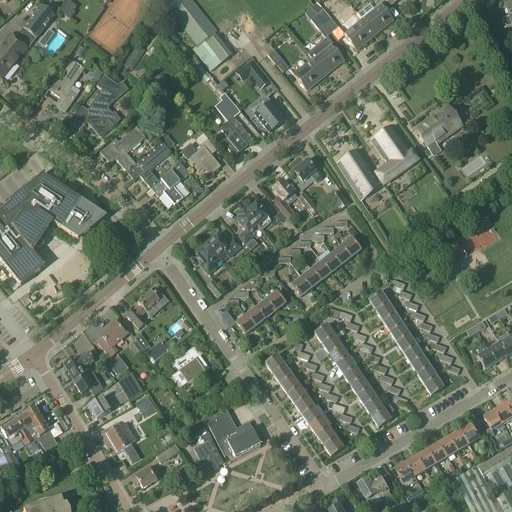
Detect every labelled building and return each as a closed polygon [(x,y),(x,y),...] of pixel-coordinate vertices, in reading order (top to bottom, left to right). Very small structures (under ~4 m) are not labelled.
[(72,11),(76,6),(66,0),(58,12),(70,20),(75,14),(72,11)] [(218,36),(206,45),(204,43),(217,32),(191,0),(159,0),(198,47),(192,51),(210,74),(221,65),(234,55),(218,36)] [(317,4),(311,9),(332,34),(338,29),(317,4)] [(504,19),(503,22),(504,26),(506,28),(511,26),(511,4),(505,6),(509,17),(504,19)] [(369,5),(357,14),(375,36),(393,21),(380,5),(374,10),(369,5)] [(0,79),(1,81),(14,64),(16,65),(28,50),(54,17),(41,6),(23,29),(15,39),(10,35),(0,48),(0,79)] [(311,9),(304,14),(310,22),(325,40),(332,34),(311,9)] [(350,30),(343,36),(356,51),(375,36),(357,14),(346,24),(350,30)] [(49,31),(44,37),(47,40),(51,39),(54,35),(49,31)] [(326,41),(308,56),(312,61),(325,77),(344,61),(332,47),(334,46),(327,38),(325,40),(326,41)] [(134,47),(125,70),(134,73),(143,50),(134,47)] [(274,51),(268,57),(273,63),(275,67),(282,62),(274,51)] [(57,80),(48,92),(60,100),(55,107),(65,114),(77,97),(70,91),(84,70),(75,64),(70,60),(62,72),(68,75),(62,84),(57,80)] [(325,77),(312,61),(294,76),(307,92),(325,77)] [(251,62),(240,71),(247,79),(250,77),(260,91),(268,84),(251,62)] [(94,69),(91,74),(99,79),(102,74),(94,69)] [(72,119),(69,124),(76,129),(79,124),(84,127),(89,123),(101,138),(101,139),(102,138),(115,126),(119,122),(119,119),(115,115),(112,115),(111,115),(106,109),(128,91),(121,83),(117,86),(104,77),(96,88),(102,91),(88,112),(81,107),(72,119)] [(153,81),(153,86),(156,91),(162,91),(167,87),(167,82),(163,77),(158,77),(153,81)] [(225,95),(213,81),(209,84),(222,98),(219,100),(229,111),(234,106),(230,102),(225,95)] [(222,83),(218,86),(222,92),(227,89),(222,83)] [(260,101),(251,109),(255,115),(254,116),(269,134),(286,121),(271,102),(270,103),(267,98),(262,103),(260,101)] [(221,107),(217,110),(222,116),(228,123),(234,118),(238,114),(240,113),(234,106),(229,111),(228,110),(225,113),(221,107)] [(435,146),(462,127),(448,107),(414,131),(433,157),(440,152),(435,146)] [(233,157),(253,141),(234,118),(228,123),(219,130),(215,134),(233,157)] [(375,175),(383,187),(419,162),(394,126),(371,142),(388,166),(376,175),(375,175)] [(127,174),(134,167),(125,157),(145,139),(136,128),(119,143),(116,140),(100,154),(101,154),(102,153),(109,161),(114,157),(117,160),(116,161),(127,174)] [(467,155),(480,146),(470,131),(457,141),(467,155)] [(167,138),(162,143),(169,151),(175,146),(167,138)] [(188,149),(182,153),(188,161),(198,173),(203,169),(210,177),(220,168),(211,157),(217,152),(208,140),(199,148),(201,150),(197,154),(193,149),(188,149)] [(134,167),(127,174),(129,173),(133,178),(138,173),(141,176),(139,177),(151,190),(152,189),(159,183),(150,172),(171,154),(169,151),(162,143),(134,167)] [(375,175),(376,175),(359,150),(336,165),(361,203),(383,187),(375,175)] [(297,178),(292,181),(300,190),(305,186),(303,183),(309,178),(313,183),(313,184),(317,184),(321,180),(321,177),(321,176),(317,172),(316,173),(307,162),(293,173),(297,178)] [(159,183),(152,189),(157,194),(162,189),(165,192),(163,194),(174,207),(183,200),(189,195),(179,184),(189,175),(180,165),(159,183)] [(0,262),(20,287),(33,277),(45,268),(44,267),(44,268),(32,252),(33,249),(36,253),(43,246),(49,228),(47,227),(50,223),(61,230),(61,231),(78,242),(107,219),(42,176),(9,203),(10,203),(11,204),(0,212),(0,262)] [(288,221),(294,216),(287,208),(297,200),(283,182),(272,191),(278,198),(273,203),(281,213),(288,221)] [(195,191),(194,194),(199,200),(205,195),(198,187),(195,191)] [(441,191),(435,195),(446,209),(449,207),(452,211),(454,209),(441,191)] [(349,206),(340,192),(330,198),(339,212),(349,206)] [(304,195),(298,200),(307,211),(313,206),(304,195)] [(259,202),(245,213),(257,227),(261,232),(271,224),(261,212),(265,209),(259,202)] [(252,241),(251,240),(255,236),(251,232),(257,227),(245,213),(244,214),(244,212),(238,217),(239,219),(236,221),(245,233),(239,238),(241,241),(238,243),(248,254),(250,252),(258,246),(254,240),(252,241)] [(288,221),(281,226),(292,239),(299,234),(288,221)] [(351,229),(347,232),(354,240),(357,237),(351,229)] [(210,241),(206,245),(219,260),(222,264),(228,259),(236,252),(241,248),(233,240),(229,244),(225,246),(217,237),(211,242),(210,241)] [(342,246),(352,259),(361,252),(351,240),(342,246)] [(201,250),(196,255),(204,264),(201,267),(208,276),(216,269),(212,265),(219,260),(206,245),(200,249),(201,250)] [(342,266),(352,259),(342,246),(333,254),(342,266)] [(331,275),(342,266),(333,254),(321,263),(331,275)] [(254,263),(247,269),(251,273),(258,268),(254,263)] [(321,283),(331,275),(321,263),(311,271),(321,283)] [(426,287),(438,279),(428,265),(416,273),(426,287)] [(311,291),(321,283),(311,271),(301,278),(311,291)] [(300,299),(311,291),(301,278),(291,287),(300,299)] [(206,287),(217,301),(224,295),(213,282),(206,287)] [(391,287),(403,292),(405,286),(393,282),(391,287)] [(133,310),(126,317),(138,331),(146,325),(140,318),(158,303),(161,307),(167,302),(161,294),(155,288),(137,304),(140,307),(135,312),(133,310)] [(272,289),(262,297),(266,301),(275,313),(286,306),(276,293),(272,289)] [(399,298),(402,299),(410,302),(412,297),(400,293),(398,298),(399,298)] [(368,302),(375,313),(388,305),(381,294),(368,302)] [(27,295),(20,301),(26,308),(31,304),(32,305),(36,301),(32,296),(30,298),(27,295)] [(265,321),(275,313),(266,301),(256,309),(265,321)] [(293,302),(286,307),(290,312),(296,307),(293,302)] [(405,308),(417,313),(419,307),(407,303),(406,306),(405,308)] [(375,313),(382,323),(395,315),(388,305),(375,313)] [(255,329),(265,321),(256,309),(246,317),(255,329)] [(496,315),(499,321),(507,316),(504,310),(496,315)] [(352,317),(341,313),(339,319),(350,323),(352,317)] [(226,314),(221,318),(225,324),(231,320),(226,314)] [(412,319),(423,323),(424,323),(426,318),(414,314),(412,319)] [(382,323),(389,334),(402,325),(395,315),(382,323)] [(496,315),(488,320),(491,325),(499,321),(496,315)] [(245,337),(255,329),(246,317),(236,324),(245,337)] [(113,348),(126,336),(115,323),(109,328),(111,330),(102,338),(103,339),(97,343),(110,359),(117,353),(113,348)] [(186,323),(181,327),(186,333),(191,328),(186,323)] [(474,328),(477,334),(485,329),(482,323),(474,328)] [(321,346),(334,337),(335,337),(337,335),(330,324),(314,335),(321,346)] [(346,329),(357,334),(359,328),(348,324),(346,329)] [(419,329),(430,334),(432,328),(421,324),(419,329)] [(389,334),(396,344),(409,336),(402,325),(389,334)] [(477,334),(474,328),(466,333),(469,338),(477,334)] [(353,340),(364,344),(366,339),(354,334),(353,340)] [(137,343),(144,353),(146,355),(148,354),(155,363),(167,353),(161,344),(151,351),(140,335),(134,339),(137,343)] [(426,340),(437,344),(439,339),(428,335),(426,340)] [(396,344),(403,355),(416,346),(409,336),(396,344)] [(321,346),(328,356),(341,347),(334,337),(321,346)] [(507,359),(511,355),(511,342),(510,339),(499,345),(507,359)] [(166,352),(174,346),(170,341),(163,347),(166,352)] [(144,353),(137,343),(130,348),(137,358),(144,353)] [(289,348),(301,352),(303,347),(291,343),(289,348)] [(360,350),(371,355),(373,349),(361,345),(360,350)] [(432,350),(444,355),(446,350),(434,345),(432,350)] [(499,345),(488,352),(496,365),(507,359),(499,345)] [(403,355),(409,365),(422,357),(416,346),(403,355)] [(348,358),(341,347),(328,356),(335,367),(348,358)] [(189,351),(170,365),(174,371),(176,374),(171,378),(175,383),(177,382),(181,388),(187,384),(188,385),(205,373),(201,367),(205,365),(196,351),(191,354),(189,351)] [(484,372),(496,365),(488,352),(476,358),(484,372)] [(296,358),(308,362),(308,363),(310,357),(298,353),(296,358)] [(75,359),(63,366),(74,385),(86,378),(93,374),(89,368),(90,367),(89,366),(94,363),(88,354),(76,361),(75,359)] [(265,365),(272,376),(285,367),(277,356),(265,365)] [(366,361),(378,365),(380,360),(368,356),(366,361)] [(439,361),(450,365),(451,365),(453,360),(441,356),(439,361)] [(118,357),(108,366),(119,379),(129,370),(118,357)] [(409,365),(416,376),(429,367),(422,357),(409,365)] [(335,367),(343,377),(355,368),(348,358),(335,367)] [(99,369),(104,366),(101,361),(95,365),(98,370),(99,369)] [(144,366),(148,371),(153,367),(149,362),(144,366)] [(161,362),(156,367),(159,371),(165,367),(161,362)] [(303,369),(315,373),(317,368),(305,363),(303,369)] [(373,371),(385,376),(387,370),(375,366),(373,371)] [(446,372),(458,376),(460,371),(448,366),(446,372)] [(272,376),(279,386),(292,377),(285,367),(272,376)] [(436,378),(429,367),(416,376),(423,386),(436,378)] [(362,379),(355,368),(343,377),(350,387),(362,379)] [(86,378),(74,385),(82,397),(90,392),(94,398),(103,391),(93,374),(86,378)] [(310,379),(311,379),(320,383),(322,383),(324,378),(312,374),(310,379)] [(132,375),(118,384),(129,402),(143,393),(132,375)] [(279,386),(287,396),(299,387),(292,377),(279,386)] [(380,382),(391,386),(392,386),(393,381),(382,377),(380,382)] [(436,378),(423,386),(431,398),(443,389),(436,378)] [(350,387),(357,398),(369,389),(362,379),(350,387)] [(317,390),(329,394),(331,388),(321,385),(319,384),(318,387),(317,390)] [(287,396),(294,407),(307,398),(299,387),(287,396)] [(387,393),(398,397),(401,392),(389,387),(387,393)] [(376,400),(369,389),(357,398),(364,408),(376,400)] [(111,394),(88,408),(96,421),(110,413),(105,404),(114,398),(111,394)] [(325,400),(334,404),(336,404),(338,399),(326,395),(325,400)] [(294,407),(301,417),(314,408),(319,405),(314,398),(310,400),(308,397),(307,398),(294,407)] [(147,398),(135,406),(144,420),(156,412),(147,398)] [(405,407),(407,402),(396,398),(394,403),(405,407)] [(364,408),(371,419),(384,410),(376,400),(364,408)] [(332,411),(343,415),(345,409),(334,405),(332,411)] [(511,414),(507,405),(496,412),(504,426),(510,422),(511,420),(511,414)] [(384,410),(371,419),(378,430),(391,421),(388,416),(394,412),(389,406),(384,410)] [(22,443),(26,449),(26,448),(25,448),(38,441),(46,454),(58,446),(34,408),(24,414),(26,416),(26,417),(32,428),(26,431),(30,437),(22,443)] [(301,417),(308,427),(321,418),(314,408),(301,417)] [(226,412),(207,425),(215,441),(224,459),(232,455),(234,458),(260,445),(253,432),(249,424),(236,431),(226,412)] [(496,412),(484,418),(490,429),(486,432),(490,439),(495,436),(493,432),(499,429),(504,426),(496,412)] [(339,421),(350,425),(352,420),(341,416),(339,421)] [(26,417),(1,432),(7,441),(5,442),(10,450),(18,445),(22,443),(30,437),(26,431),(32,428),(26,417)] [(308,427),(316,438),(328,429),(321,418),(308,427)] [(103,433),(99,436),(113,458),(117,456),(124,451),(127,456),(134,452),(130,445),(136,442),(126,425),(120,429),(118,425),(103,433)] [(346,432),(357,436),(359,430),(348,426),(346,432)] [(461,432),(470,446),(480,440),(472,426),(461,432)] [(204,428),(193,434),(196,439),(206,433),(204,428)] [(316,438),(323,448),(336,439),(328,429),(316,438)] [(461,432),(450,439),(459,453),(470,446),(461,432)] [(336,439),(323,448),(330,459),(343,450),(336,439)] [(450,439),(439,445),(448,459),(459,453),(450,439)] [(205,473),(223,464),(211,441),(194,450),(205,473)] [(439,445),(429,452),(437,466),(443,462),(448,459),(439,445)] [(483,455),(488,453),(485,447),(480,449),(483,455)] [(161,464),(171,457),(178,453),(175,448),(157,459),(161,464)] [(511,511),(511,448),(478,469),(478,468),(459,479),(455,481),(470,511),(511,511)] [(54,464),(64,457),(61,451),(50,458),(54,464)] [(418,458),(426,472),(437,466),(429,452),(418,458)] [(473,453),(468,456),(472,462),(477,459),(473,453)] [(5,458),(5,459),(8,465),(11,469),(13,472),(20,468),(12,455),(5,458)] [(418,458),(407,464),(415,479),(426,472),(418,458)] [(463,460),(458,462),(461,468),(466,465),(463,460)] [(407,464),(396,471),(404,485),(410,481),(413,486),(418,484),(415,479),(407,464)] [(0,481),(3,480),(14,474),(13,472),(11,469),(8,465),(0,468),(0,481)] [(451,466),(447,469),(451,475),(455,472),(452,466),(451,466)] [(136,479),(132,481),(136,487),(140,485),(143,490),(156,483),(156,484),(162,480),(162,479),(155,468),(136,479)] [(445,478),(441,472),(436,475),(440,481),(445,478)] [(390,492),(382,479),(372,484),(369,479),(358,486),(367,502),(378,495),(380,498),(390,492)] [(430,479),(425,482),(429,488),(434,485),(430,479)] [(412,497),(407,500),(410,505),(416,502),(412,497)] [(69,511),(70,511),(66,505),(63,506),(61,498),(46,503),(46,502),(38,505),(38,506),(24,511),(69,511)] [(350,511),(349,508),(348,509),(342,498),(332,503),(335,509),(329,511),(350,511)]
